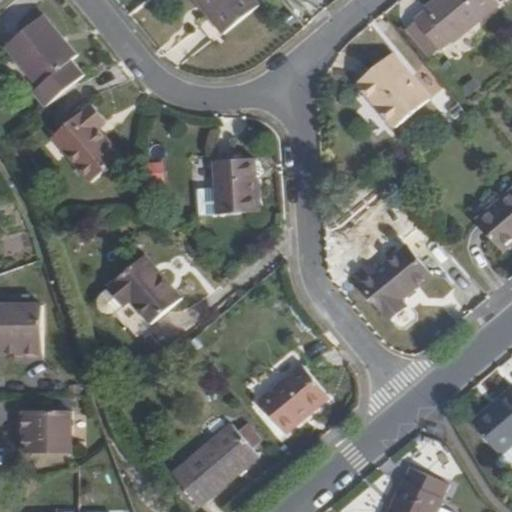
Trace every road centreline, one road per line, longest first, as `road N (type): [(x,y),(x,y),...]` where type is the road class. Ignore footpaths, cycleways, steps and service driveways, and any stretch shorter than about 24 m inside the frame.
road 1 (residential): [(299,93),(313,272),(412,407)]
road 2 (residential): [(91,0),(147,69),(176,90),(208,99),(299,93)]
road 3 (residential): [(412,407),(289,511)]
road 4 (residential): [(511,322),(412,407)]
road 5 (residential): [(373,0),(311,52),(299,93)]
